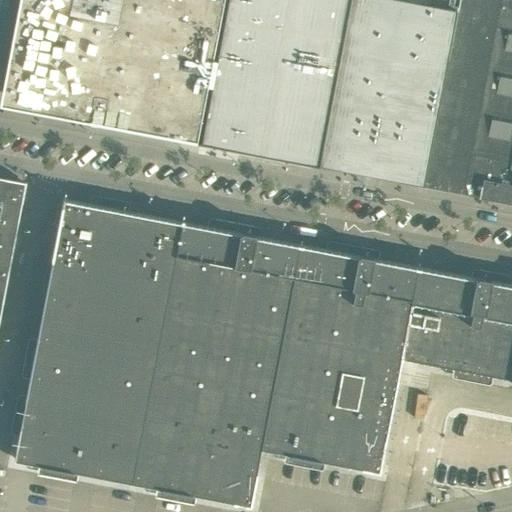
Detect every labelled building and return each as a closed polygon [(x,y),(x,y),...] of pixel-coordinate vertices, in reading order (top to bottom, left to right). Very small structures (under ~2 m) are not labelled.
[(23,0),(22,8),(26,8),(24,19),(25,19),(10,98),(87,113),(87,114),(88,114),(86,122),(195,143),(222,0),(23,0)] [(227,0),(216,60),(211,86),(200,143),(202,144),(202,140),(311,161),(310,164),(318,165),(334,79),(349,0),(227,0)] [(349,0),(334,79),(318,165),(323,166),(324,161),(369,170),(368,175),(373,176),(374,171),(418,180),(418,185),(423,185),(423,181),(456,10),(446,8),(406,0),(404,0),(349,0)] [(424,186),(462,194),(481,98),(499,0),(458,0),(457,10),(424,186)] [(511,203),(511,0),(499,0),(481,98),(462,194),(479,197),(511,203)] [(0,309),(24,183),(0,178),(0,309)] [(60,467),(132,482),(177,254),(176,254),(182,221),(181,221),(108,207),(64,198),(64,197),(63,197),(62,200),(51,260),(52,261),(14,458),(60,467)] [(177,254),(132,482),(176,491),(232,501),(232,502),(249,506),(255,473),(254,473),(259,448),(307,457),(361,467),(361,468),(377,472),(384,438),(383,438),(387,417),(398,357),(472,371),(511,378),(511,284),(489,280),(489,278),(483,277),(478,275),(477,275),(476,277),(371,257),(371,255),(363,254),(359,253),(358,255),(253,235),(253,233),(246,232),(241,230),(241,232),(182,221),(176,254),(177,254)]
